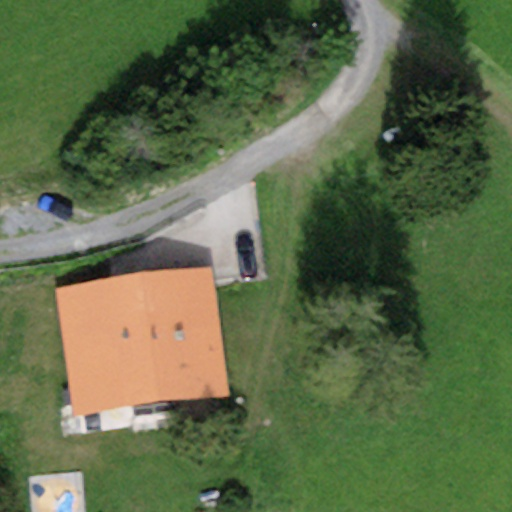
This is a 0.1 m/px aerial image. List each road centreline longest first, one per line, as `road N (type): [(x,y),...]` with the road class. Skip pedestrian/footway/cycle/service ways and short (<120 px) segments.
road 1 (track): [(376,19),(369,69),(337,110),(258,164),(164,218),(0,256)]
road 2 (track): [(361,0),(511,117)]
